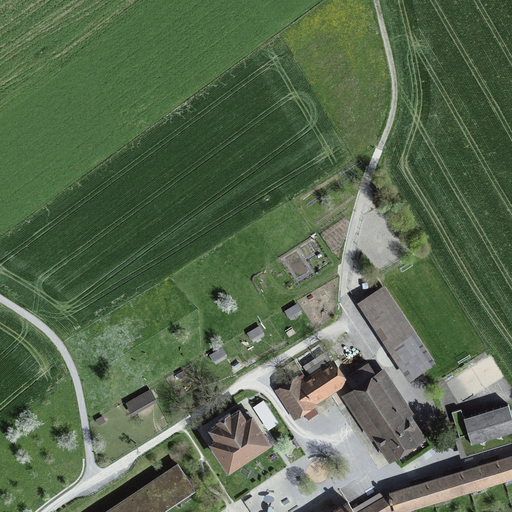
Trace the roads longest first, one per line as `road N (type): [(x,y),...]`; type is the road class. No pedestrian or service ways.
road 1 (track): [(375,0),(394,106),(345,267),(353,318)]
road 2 (track): [(0,295),(37,322),(71,364),(95,479)]
